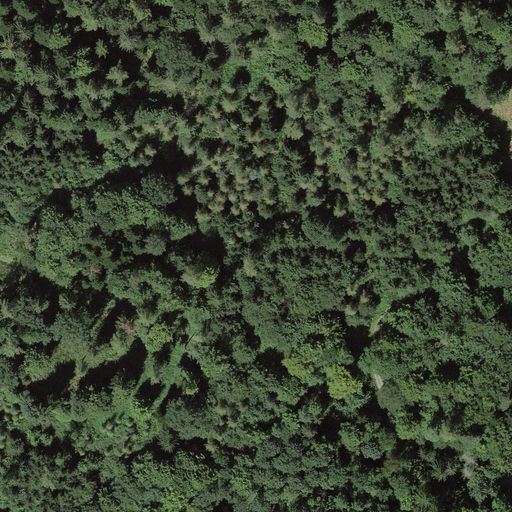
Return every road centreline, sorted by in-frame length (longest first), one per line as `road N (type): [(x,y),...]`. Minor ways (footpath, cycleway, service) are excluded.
road 1 (track): [(0,259),(408,425),(511,459)]
road 2 (track): [(408,511),(419,491),(414,459),(408,425),(381,392),(371,362),(377,327),(407,295),(511,218)]
